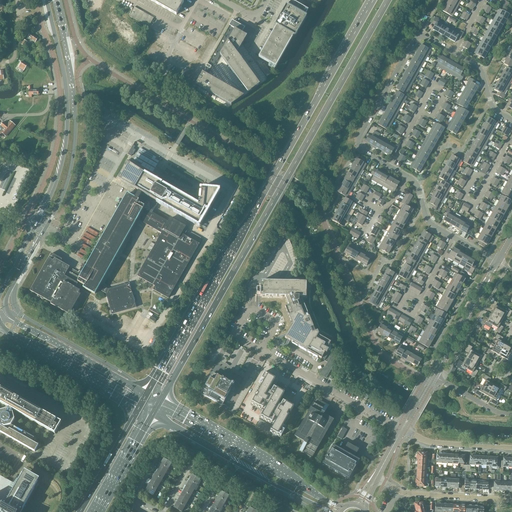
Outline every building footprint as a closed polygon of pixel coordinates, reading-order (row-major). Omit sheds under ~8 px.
[(116,0),(120,2),(120,0),(145,0),(177,18),(180,12),(182,12),(182,10),(185,4),(176,0),(116,0)] [(274,26),(275,26),(276,26),(259,58),(276,67),(294,36),(295,36),(294,37),(295,37),(306,17),(306,16),(306,17),(305,16),(308,10),(291,0),(287,7),(286,6),(287,6),(286,5),(277,21),(276,21),(276,22),(276,23),(274,26)] [(446,3),(445,5),(455,11),(459,6),(449,0),(447,4),(446,3)] [(455,11),(445,5),(444,7),(445,8),(443,12),(452,17),(455,11)] [(115,10),(113,12),(110,9),(107,12),(108,12),(104,16),(106,19),(97,28),(102,32),(108,26),(134,51),(141,43),(137,37),(139,35),(123,20),(118,16),(120,14),(115,10)] [(499,9),(496,15),(507,21),(508,19),(507,18),(509,15),(499,9)] [(493,20),(503,26),(505,22),(506,23),(507,21),(496,15),(493,20)] [(432,30),(438,33),(443,23),(438,20),(435,24),(432,30)] [(503,26),(493,20),(490,26),(501,32),(502,30),(501,29),(503,26)] [(441,36),(443,37),(449,26),(443,23),(438,33),(441,35),(441,36)] [(445,37),(449,39),(454,30),(449,26),(443,37),(445,38),(445,37)] [(499,34),(501,32),(490,26),(487,31),(496,37),(498,33),(499,34)] [(241,33),(234,29),(220,55),(248,93),(248,94),(260,85),(237,54),(242,45),(242,44),(247,36),(241,33)] [(454,30),(449,39),(455,42),(458,37),(460,33),(454,30)] [(487,31),(484,37),(494,43),(496,41),(495,40),(496,37),(487,31)] [(27,38),(35,43),(38,38),(30,33),(27,38)] [(484,37),(481,42),(490,48),(492,44),(493,45),(494,43),(484,37)] [(481,42),(477,48),(487,53),(488,54),(489,52),(488,51),(490,48),(481,42)] [(418,48),(417,50),(428,56),(431,51),(428,49),(422,46),(421,45),(419,49),(418,48)] [(487,53),(477,48),(474,54),(484,59),(487,53)] [(417,53),(415,56),(424,62),(428,56),(417,50),(416,52),(417,53)] [(412,59),(411,61),(421,67),(424,62),(415,56),(413,60),(412,59)] [(436,66),(442,70),(448,59),(446,58),(445,59),(442,57),(438,63),(436,66)] [(450,60),(448,59),(442,70),(447,73),(453,63),(449,61),(450,60)] [(411,64),(409,67),(418,73),(421,67),(411,61),(410,63),(411,64)] [(18,67),(24,71),(27,65),(22,62),(18,67)] [(447,73),(453,76),(458,66),(459,65),(457,64),(456,65),(453,63),(447,73)] [(453,76),(458,79),(459,79),(461,75),(464,70),(458,66),(453,76)] [(406,70),(405,72),(415,78),(418,73),(409,67),(407,71),(406,70)] [(511,70),(507,68),(504,71),(503,71),(502,73),(511,78),(511,70)] [(404,75),(402,78),(412,84),(415,78),(405,72),(403,74),(404,75)] [(231,106),(244,97),(244,96),(208,76),(203,73),(202,73),(196,85),(195,85),(195,86),(196,86),(231,106)] [(511,80),(511,78),(502,73),(501,75),(502,75),(500,79),(510,84),(511,80)] [(399,81),(398,83),(409,89),(412,84),(402,78),(400,82),(399,81)] [(497,84),(507,90),(510,84),(500,79),(498,82),(497,82),(496,84),(497,84)] [(469,82),(465,87),(475,93),(478,87),(473,84),(469,82)] [(409,89),(398,83),(397,85),(398,86),(396,90),(406,95),(409,89)] [(497,84),(494,90),(499,93),(504,95),(507,90),(497,84)] [(465,87),(462,93),(472,98),(474,95),(475,95),(476,93),(475,93),(465,87)] [(394,95),(393,97),(403,103),(407,97),(397,92),(395,95),(394,95)] [(462,93),(459,98),(470,104),(471,102),(470,102),(472,98),(462,93)] [(393,99),(391,103),(400,109),(403,103),(393,97),(392,99),(393,99)] [(470,104),(459,98),(456,104),(466,109),(468,106),(469,106),(470,104)] [(388,106),(387,108),(397,114),(400,109),(391,103),(389,106),(388,106)] [(459,107),(456,113),(466,119),(467,117),(466,116),(468,113),(459,107)] [(386,110),(384,114),(394,119),(397,114),(387,108),(385,110),(386,110)] [(456,113),(452,118),(462,124),(464,120),(465,121),(466,119),(456,113)] [(381,117),(380,119),(391,125),(394,119),(384,114),(383,117),(381,117)] [(452,118),(449,124),(459,129),(460,130),(461,128),(460,127),(462,124),(452,118)] [(488,118),(485,123),(485,124),(495,129),(498,123),(488,118)] [(391,125),(380,119),(379,121),(380,121),(378,125),(388,131),(391,125)] [(15,126),(10,121),(6,125),(3,123),(1,126),(4,128),(0,132),(0,136),(1,137),(3,135),(6,137),(15,126)] [(435,123),(432,129),(442,135),(443,133),(442,132),(444,128),(435,123)] [(484,126),(482,129),(492,134),(495,129),(485,124),(485,123),(484,123),(483,125),(484,126)] [(459,129),(449,124),(446,129),(456,135),(459,129)] [(442,135),(432,129),(429,134),(438,140),(440,136),(441,137),(442,135)] [(479,132),(478,134),(488,140),(492,134),(482,129),(480,132),(479,132)] [(371,146),(373,148),(379,137),(373,134),(368,143),(371,145),(371,146)] [(438,140),(429,134),(425,140),(436,146),(437,144),(436,143),(438,140)] [(478,137),(476,140),(485,145),(488,140),(478,134),(477,136),(478,137)] [(375,148),(379,150),(384,140),(379,137),(373,148),(375,149),(375,148)] [(384,154),(384,153),(390,143),(384,140),(379,150),(382,152),(382,153),(384,154)] [(436,146),(425,140),(422,145),(432,151),(434,147),(435,148),(436,146)] [(485,145),(476,140),(474,143),(473,143),(472,145),(482,151),(485,145)] [(390,143),(384,153),(390,156),(393,151),(396,146),(395,146),(390,143)] [(432,151),(422,145),(419,151),(430,157),(431,155),(430,154),(432,151)] [(482,151),(472,145),(470,147),(472,147),(470,151),(479,156),(482,151)] [(419,151),(416,156),(426,161),(428,158),(429,159),(430,157),(419,151)] [(467,154),(465,156),(476,162),(479,156),(470,151),(468,154),(467,154)] [(426,161),(416,156),(413,162),(423,167),(424,168),(425,165),(424,165),(426,161)] [(452,156),(449,161),(458,167),(462,161),(452,156)] [(476,162),(465,156),(464,158),(465,158),(463,162),(473,168),(476,162)] [(366,164),(363,163),(358,159),(357,159),(353,165),(363,170),(366,164)] [(168,298),(199,244),(181,234),(183,231),(185,227),(170,219),(168,222),(165,221),(158,217),(156,215),(152,213),(158,203),(199,226),(217,193),(183,189),(166,178),(160,186),(155,184),(149,180),(151,176),(127,160),(118,180),(138,191),(136,196),(134,198),(127,194),(88,263),(86,266),(83,264),(78,272),(60,262),(62,259),(52,254),(41,272),(30,291),(37,295),(38,295),(43,298),(44,299),(52,303),(51,304),(69,314),(80,295),(78,294),(80,291),(78,290),(81,284),(84,286),(84,287),(83,288),(89,291),(95,294),(98,289),(106,294),(107,297),(112,314),(136,308),(131,290),(130,288),(129,284),(120,287),(110,289),(108,290),(100,285),(137,219),(162,233),(138,276),(139,277),(155,286),(153,290),(158,292),(168,298)] [(448,163),(446,167),(455,172),(458,167),(449,161),(448,161),(447,163),(448,163)] [(423,167),(413,162),(410,167),(419,173),(423,167)] [(350,170),(360,176),(363,170),(353,165),(350,170)] [(443,170),(441,172),(452,178),(455,172),(446,167),(444,170),(443,170)] [(360,176),(350,170),(347,176),(357,181),(360,176)] [(371,180),(377,183),(383,174),(377,170),(374,176),(371,180)] [(452,178),(441,172),(440,174),(441,174),(439,178),(449,183),(452,178)] [(377,183),(383,186),(388,177),(383,174),(377,183)] [(347,176),(344,181),(354,187),(357,181),(347,176)] [(383,186),(388,189),(394,180),(388,177),(383,186)] [(394,180),(388,189),(394,193),(399,183),(394,180)] [(341,187),(350,192),(354,187),(344,181),(341,187)] [(439,184),(438,186),(448,192),(452,187),(442,181),(440,185),(439,184)] [(438,189),(436,192),(445,198),(448,192),(438,186),(437,188),(438,189)] [(350,192),(341,187),(338,192),(347,198),(350,192)] [(511,192),(504,188),(501,193),(511,199),(511,196),(511,192)] [(432,197),(433,198),(442,203),(445,198),(436,192),(434,196),(433,195),(432,197)] [(502,196),(499,201),(509,207),(511,205),(510,205),(511,201),(502,196)] [(345,198),(342,204),(352,209),(355,204),(345,198)] [(433,198),(429,204),(439,209),(442,203),(433,198)] [(499,201),(496,207),(505,212),(507,209),(508,209),(509,207),(499,201)] [(339,209),(348,215),(352,209),(342,204),(339,209)] [(400,210),(410,216),(413,210),(407,206),(404,204),(400,210)] [(505,212),(496,207),(493,212),(503,218),(504,216),(503,216),(505,212)] [(339,209),(336,215),(345,220),(348,215),(339,209)] [(400,210),(397,216),(407,221),(410,216),(400,210)] [(444,221),(449,224),(455,215),(449,211),(447,216),(444,221)] [(493,212),(489,218),(499,223),(501,220),(502,220),(503,218),(493,212)] [(345,220),(336,215),(332,221),(342,226),(345,220)] [(460,218),(455,215),(449,224),(449,225),(451,226),(451,225),(455,227),(460,218)] [(397,216),(394,221),(404,226),(407,221),(397,216)] [(460,231),(466,221),(460,218),(455,227),(458,229),(458,230),(460,231)] [(499,223),(489,218),(486,223),(497,229),(498,227),(497,227),(499,223)] [(404,226),(394,221),(391,227),(401,232),(404,226)] [(466,221),(460,231),(462,233),(462,232),(466,234),(469,228),(471,224),(466,221)] [(486,223),(483,229),(493,234),(495,231),(496,231),(497,229),(486,223)] [(401,232),(391,227),(388,232),(397,237),(401,232)] [(480,234),(491,240),(492,238),(491,238),(493,234),(483,229),(480,234)] [(388,232),(385,237),(394,243),(397,237),(388,232)] [(424,232),(421,237),(430,243),(433,237),(424,232)] [(244,302),(244,305),(256,305),(257,296),(257,294),(260,295),(260,297),(286,297),(288,304),(289,305),(287,306),(285,307),(292,325),(288,333),(285,338),(290,341),(322,359),(324,360),(325,360),(330,351),(328,350),(329,350),(327,349),(330,343),(331,342),(318,335),(319,334),(318,331),(315,332),(302,300),(302,298),(306,298),(307,283),(289,282),(299,264),(289,240),(286,238),(287,237),(285,236),(284,237),(280,234),(279,234),(257,272),(253,272),(252,272),(244,285),(244,288),(244,294),(244,302)] [(491,240),(480,234),(477,240),(480,241),(486,245),(489,242),(490,242),(491,240)] [(385,237),(382,243),(391,248),(394,243),(385,237)] [(421,237),(417,243),(427,248),(430,243),(421,237)] [(391,248),(382,243),(378,249),(388,254),(391,248)] [(417,243),(414,248),(424,254),(427,248),(417,243)] [(344,253),(349,256),(355,247),(349,244),(344,253)] [(361,250),(355,247),(349,256),(355,260),(361,250)] [(411,254),(421,259),(424,254),(414,248),(411,254)] [(448,258),(453,261),(459,251),(453,248),(450,254),(448,258)] [(355,260),(361,263),(366,253),(361,250),(355,260)] [(453,261),(459,264),(464,254),(459,251),(453,261)] [(366,253),(361,263),(366,266),(372,256),(366,253)] [(421,259),(411,254),(408,259),(418,265),(421,259)] [(459,264),(464,267),(470,258),(464,254),(459,264)] [(464,267),(470,270),(472,266),(475,261),(470,258),(464,267)] [(415,270),(418,265),(408,259),(405,265),(415,270)] [(415,270),(405,265),(402,270),(411,276),(415,270)] [(387,269),(384,275),(394,280),(397,275),(387,269)] [(411,276),(402,270),(399,276),(408,281),(411,276)] [(452,279),(462,285),(465,279),(455,274),(452,279)] [(384,275),(381,280),(391,286),(394,280),(384,275)] [(462,285),(452,279),(449,285),(459,290),(462,285)] [(381,280),(378,286),(388,291),(391,286),(381,280)] [(449,285),(446,290),(456,296),(459,290),(449,285)] [(384,297),(388,291),(378,286),(375,291),(384,297)] [(456,296),(446,290),(443,296),(452,301),(456,296)] [(384,297),(375,291),(372,297),(381,302),(384,297)] [(443,296),(440,301),(449,307),(452,301),(443,296)] [(381,302),(372,297),(368,303),(378,308),(381,302)] [(449,307),(440,301),(436,307),(446,312),(449,307)] [(493,309),(491,314),(496,317),(501,309),(496,306),(497,303),(493,301),(490,307),(493,309)] [(447,315),(437,309),(434,315),(444,320),(447,315)] [(501,309),(496,317),(502,321),(505,316),(508,318),(511,311),(508,309),(507,312),(501,309)] [(486,322),(492,325),(496,317),(491,314),(488,319),(484,317),(481,323),(485,325),(486,322)] [(434,315),(431,320),(441,326),(444,320),(434,315)] [(496,317),(492,325),(497,329),(496,331),(500,334),(503,327),(499,325),(502,321),(496,317)] [(431,320),(428,326),(438,331),(441,326),(431,320)] [(377,331),(382,335),(388,325),(382,322),(377,331)] [(382,335),(388,338),(393,328),(388,325),(382,335)] [(428,326),(425,331),(434,337),(438,331),(428,326)] [(388,338),(393,341),(399,331),(393,328),(388,338)] [(399,331),(393,341),(399,344),(404,335),(399,331)] [(425,331),(422,337),(431,342),(434,337),(425,331)] [(494,345),(502,350),(506,344),(501,341),(503,338),(497,334),(494,338),(497,340),(494,345)] [(431,342),(422,337),(419,343),(428,348),(431,342)] [(395,354),(401,357),(406,348),(401,344),(395,354)] [(506,344),(502,350),(511,355),(511,352),(511,344),(510,347),(506,344)] [(466,358),(471,361),(476,353),(471,350),(472,347),(468,345),(465,351),(468,353),(466,358)] [(494,353),(499,356),(502,350),(494,345),(491,351),(488,349),(486,353),(492,356),(494,353)] [(401,357),(406,360),(412,351),(406,348),(401,357)] [(502,350),(499,356),(504,358),(502,362),(508,365),(510,362),(508,360),(511,355),(502,350)] [(325,368),(319,370),(321,376),(326,378),(337,359),(336,355),(334,351),(328,362),(325,368)] [(406,360),(412,363),(417,354),(412,351),(406,360)] [(476,353),(471,361),(477,365),(480,360),(483,362),(487,356),(483,353),(481,356),(476,353)] [(417,354),(412,363),(418,367),(423,357),(417,354)] [(461,367),(467,370),(471,361),(466,358),(463,363),(459,361),(456,367),(460,369),(461,367)] [(471,361),(467,370),(472,373),(471,376),(474,378),(478,371),(474,369),(477,365),(471,361)] [(260,408),(262,408),(265,410),(261,417),(263,418),(265,418),(264,419),(266,420),(268,420),(267,421),(269,422),(271,422),(274,424),(270,431),(272,432),(274,432),(273,433),(275,434),(277,434),(277,435),(278,436),(281,436),(284,430),(282,429),(284,426),(283,426),(283,425),(285,424),(286,423),(285,422),(287,421),(288,419),(287,419),(289,418),(290,416),(289,415),(294,407),(293,407),(292,405),(290,404),(290,405),(289,403),(287,402),(286,403),(286,401),(283,400),(282,403),(280,401),(284,393),(283,391),(281,390),(280,391),(280,389),(278,388),(277,389),(276,387),(274,386),(274,387),(271,386),(275,379),(274,379),(273,377),(272,376),(271,377),(270,375),(268,374),(268,375),(267,373),(265,372),(261,379),(263,380),(262,383),(263,383),(262,384),(260,385),(259,386),(260,387),(259,388),(258,390),(259,390),(257,391),(256,393),(257,394),(251,403),(253,404),(255,404),(255,405),(256,406),(259,406),(258,407),(260,408)] [(231,388),(232,387),(233,387),(234,386),(234,385),(233,384),(232,383),(231,384),(230,384),(232,381),(229,380),(224,377),(223,380),(213,374),(206,386),(205,386),(203,384),(202,387),(204,388),(205,389),(202,394),(221,405),(230,390),(231,391),(233,392),(234,389),(231,388)] [(485,380),(482,386),(490,391),(494,385),(489,382),(491,379),(485,375),(482,379),(485,380)] [(494,385),(490,391),(499,395),(502,390),(504,391),(507,387),(500,384),(498,388),(494,385)] [(482,394),(487,396),(490,391),(482,386),(479,391),(476,390),(474,394),(480,397),(482,394)] [(0,387),(0,402),(9,408),(8,410),(7,409),(0,411),(0,432),(35,452),(39,445),(38,445),(32,442),(34,438),(14,427),(11,425),(15,419),(13,413),(12,412),(13,410),(55,434),(61,422),(20,399),(19,399),(16,397),(16,396),(0,387)] [(490,391),(487,396),(492,399),(490,403),(496,406),(498,402),(495,401),(499,395),(490,391)] [(299,451),(312,458),(333,420),(324,414),(329,405),(316,398),(294,436),(304,442),(299,451)] [(348,443),(343,451),(333,445),(322,464),(349,479),(359,460),(354,457),(359,449),(348,443)] [(48,452),(45,450),(42,456),(45,458),(51,461),(60,466),(61,467),(64,461),(48,452)] [(508,467),(509,459),(507,458),(506,458),(504,457),(504,458),(503,458),(503,461),(501,461),(501,468),(500,468),(499,474),(503,474),(503,467),(506,467),(506,470),(508,470),(508,467)] [(161,464),(168,469),(171,463),(164,459),(161,464)] [(157,470),(165,474),(168,469),(161,464),(157,470)] [(0,511),(20,511),(39,478),(25,470),(21,476),(16,486),(0,476),(0,511)] [(157,470),(154,475),(162,480),(165,474),(157,470)] [(154,475),(151,481),(159,485),(162,480),(154,475)] [(200,479),(192,475),(189,481),(197,485),(200,479)] [(148,486),(156,490),(159,485),(151,481),(148,486)] [(197,485),(189,481),(186,486),(194,490),(197,485)] [(156,490),(148,486),(145,491),(153,496),(156,490)] [(194,490),(186,486),(183,491),(191,496),(194,490)] [(180,497),(188,501),(191,496),(183,491),(180,497)] [(221,491),(218,497),(226,501),(229,496),(221,491)] [(188,501),(180,497),(177,502),(185,507),(188,501)] [(218,497),(215,502),(223,507),(226,501),(218,497)] [(181,511),(185,507),(177,502),(174,508),(181,511)] [(219,511),(223,507),(215,502),(212,508),(219,511)] [(414,504),(416,511),(425,508),(427,508),(430,508),(430,505),(427,505),(425,506),(423,506),(423,503),(419,504),(419,502),(414,504)]
